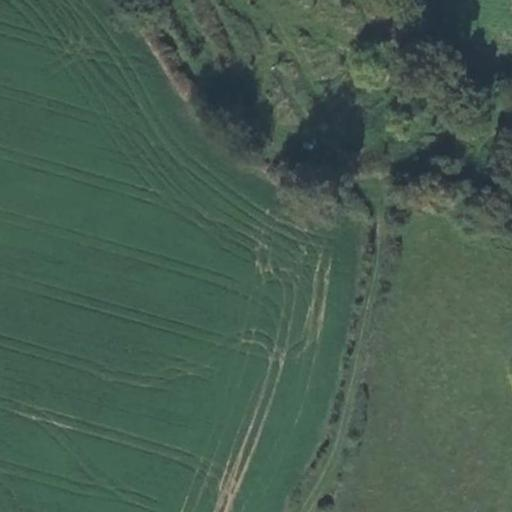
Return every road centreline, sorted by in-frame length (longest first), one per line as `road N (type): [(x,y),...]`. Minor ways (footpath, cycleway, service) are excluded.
road 1 (track): [(304,511),(337,455),(385,188)]
road 2 (track): [(511,115),(455,179),(385,188)]
